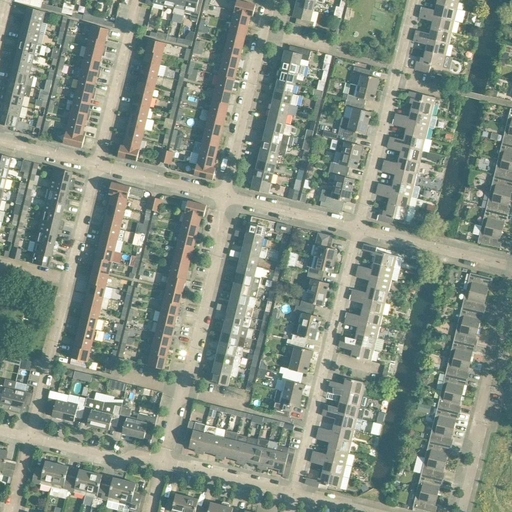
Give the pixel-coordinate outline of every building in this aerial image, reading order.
[(165,0),(164,6),(174,8),(176,0),(165,0)] [(184,13),(185,11),(187,0),(176,0),(174,8),(173,13),(183,16),(184,13)] [(187,0),(185,11),(184,13),(191,14),(191,18),(191,19),(191,20),(192,21),(197,22),(202,0),(187,0)] [(256,5),(254,4),(237,0),(234,11),(253,16),(256,5)] [(309,0),(297,0),(295,7),(313,11),(315,1),(309,0)] [(437,0),(436,4),(457,9),(459,0),(437,0)] [(455,21),(457,9),(436,4),(435,8),(435,10),(421,7),(420,12),(455,21)] [(295,7),(293,17),(297,18),(295,24),(313,28),(314,22),(310,21),(313,11),(295,7)] [(42,23),(45,12),(28,8),(25,19),(42,23)] [(253,17),(253,16),(234,11),(232,22),(248,26),(250,16),(253,17)] [(432,21),(431,27),(452,33),(455,21),(420,12),(419,18),(432,21)] [(83,16),(82,20),(93,22),(94,16),(84,13),(83,16)] [(94,16),(93,22),(103,25),(104,20),(105,19),(94,16)] [(23,29),(40,33),(44,34),(47,24),(42,23),(25,19),(23,29)] [(232,22),(229,32),(245,37),(248,26),(232,22)] [(90,36),(106,40),(107,34),(110,35),(111,30),(93,25),(90,36)] [(416,30),(414,36),(449,44),(452,33),(431,27),(429,34),(416,30)] [(20,40),(37,44),(40,33),(23,29),(20,40)] [(157,32),(157,33),(156,38),(166,40),(167,36),(168,34),(157,32)] [(243,47),(245,37),(229,32),(227,43),(243,47)] [(104,46),(106,40),(90,36),(87,47),(106,51),(107,47),(104,46)] [(427,45),(425,51),(446,56),(449,44),(414,36),(413,41),(427,45)] [(178,38),(177,43),(191,47),(193,41),(185,39),(178,38)] [(166,43),(147,39),(146,44),(148,44),(147,50),(163,54),(166,43)] [(17,50),(35,54),(39,55),(42,45),(37,44),(20,40),(17,50)] [(227,43),(224,54),(240,58),(243,47),(227,43)] [(285,50),(282,60),(300,65),(301,59),(308,61),(311,51),(290,46),(289,51),(285,50)] [(105,56),(106,51),(87,47),(84,58),(101,62),(102,56),(105,56)] [(15,61),(32,65),(35,54),(17,50),(15,61)] [(142,60),(160,65),(163,54),(147,50),(145,56),(143,56),(142,60)] [(443,68),(446,56),(425,51),(423,58),(418,56),(414,70),(428,73),(429,73),(431,65),(443,68)] [(237,69),(240,58),(224,54),(221,65),(237,69)] [(101,62),(84,58),(82,68),(101,73),(102,68),(99,68),(101,62)] [(142,71),(158,75),(160,65),(142,60),(140,65),(143,66),(142,71)] [(282,60),(280,70),(298,75),(303,76),(306,66),(300,65),(282,60)] [(12,71),(29,75),(32,65),(15,61),(12,71)] [(221,65),(219,76),(235,80),(237,69),(221,65)] [(75,67),(72,78),(79,79),(95,83),(97,77),(99,78),(101,73),(82,68),(75,67)] [(361,74),(359,85),(376,90),(379,78),(369,76),(370,70),(354,67),(353,72),(361,74)] [(280,70),(278,80),(295,84),(296,79),(303,81),(304,76),(303,76),(298,75),(280,70)] [(12,71),(10,82),(32,87),(34,76),(29,75),(12,71)] [(136,82),(155,86),(158,75),(142,71),(140,78),(137,77),(136,82)] [(216,86),(216,88),(232,92),(232,90),(235,80),(219,76),(216,86)] [(95,83),(79,79),(77,90),(95,94),(96,90),(94,89),(95,83)] [(278,80),(275,90),(293,94),(295,84),(278,80)] [(32,87),(27,86),(10,82),(7,92),(24,96),(29,97),(32,87)] [(136,93),(152,97),(155,86),(136,82),(135,87),(138,87),(136,93)] [(342,99),(346,100),(362,104),(365,105),(366,99),(374,101),(374,98),(375,98),(376,96),(375,96),(376,90),(359,85),(351,83),(348,95),(344,94),(342,99)] [(231,93),(232,92),(216,88),(215,89),(213,100),(229,104),(231,93)] [(94,99),(95,94),(77,90),(74,101),(90,105),(92,99),(94,99)] [(275,90),(273,100),(290,104),(296,106),(299,96),(293,94),(275,90)] [(412,104),(410,111),(431,116),(436,98),(409,91),(406,102),(412,104)] [(5,103),(22,107),(24,96),(7,92),(5,103)] [(131,103),(150,108),(152,97),(136,93),(135,99),(132,98),(131,103)] [(226,115),(229,104),(213,100),(210,111),(226,115)] [(273,100),(270,110),(288,114),(290,104),(273,100)] [(353,108),(350,119),(368,124),(369,118),(370,118),(371,116),(370,116),(371,112),(361,110),(362,104),(346,100),(345,106),(353,108)] [(90,105),(74,101),(71,111),(90,116),(91,111),(89,110),(90,105)] [(2,113),(19,117),(22,107),(5,103),(2,113)] [(131,114),(147,119),(150,108),(131,103),(130,108),(132,109),(131,114)] [(270,110),(268,120),(285,124),(288,114),(270,110)] [(89,121),(90,116),(71,111),(69,122),(85,126),(86,120),(89,121)] [(210,111),(207,122),(223,126),(226,115),(210,111)] [(395,113),(394,119),(428,127),(434,129),(435,128),(437,118),(437,117),(431,116),(410,111),(409,117),(395,113)] [(0,124),(13,127),(16,128),(19,117),(2,113),(0,121),(0,124)] [(126,125),(145,129),(147,119),(131,114),(130,120),(127,120),(126,125)] [(365,135),(368,124),(350,119),(348,130),(343,129),(340,128),(338,134),(354,138),(355,132),(365,135)] [(406,128),(405,134),(426,139),(428,127),(394,119),(393,125),(406,128)] [(292,126),(285,124),(268,120),(266,130),(290,136),(292,126)] [(85,126),(69,122),(66,133),(85,137),(86,132),(83,132),(85,126)] [(221,136),(223,126),(207,122),(205,133),(221,136)] [(126,136),(142,140),(145,129),(126,125),(125,129),(127,130),(126,136)] [(511,126),(506,125),(502,142),(511,144),(511,126)] [(290,136),(266,130),(263,140),(288,146),(290,136)] [(324,130),(323,136),(339,140),(336,151),(337,151),(360,157),(363,146),(355,144),(357,139),(354,138),(338,134),(324,130)] [(83,145),(85,137),(66,133),(63,144),(80,148),(82,148),(83,145)] [(205,133),(202,143),(218,147),(221,136),(205,133)] [(390,137),(388,142),(423,151),(429,152),(432,141),(426,139),(405,134),(403,140),(390,137)] [(121,146),(139,151),(142,140),(126,136),(124,142),(122,141),(121,146)] [(304,139),(302,149),(305,150),(309,151),(311,141),(304,139)] [(288,146),(263,140),(261,150),(278,154),(285,156),(288,146)] [(399,157),(420,162),(423,151),(388,142),(387,148),(400,151),(399,157)] [(511,144),(502,142),(498,159),(511,162),(511,144)] [(216,158),(218,147),(202,143),(199,154),(216,158)] [(120,157),(137,161),(139,151),(121,146),(119,154),(118,157),(120,157)] [(261,150),(258,159),(276,164),(278,154),(261,150)] [(346,168),(347,166),(357,168),(357,169),(357,168),(358,165),(359,165),(359,163),(360,157),(337,151),(334,163),(331,162),(330,168),(333,168),(346,172),(346,168)] [(0,166),(8,168),(11,157),(0,154),(0,166)] [(197,165),(216,169),(216,168),(213,168),(216,158),(199,154),(197,165)] [(383,166),(394,168),(417,174),(418,168),(420,162),(399,157),(397,163),(384,160),(383,166)] [(258,159),(256,169),(273,174),(276,164),(258,159)] [(511,162),(498,159),(496,168),(494,175),(511,179),(511,162)] [(24,172),(28,173),(31,162),(22,160),(20,168),(20,171),(24,172)] [(214,177),(216,169),(197,165),(196,168),(194,175),(213,180),(214,177)] [(0,177),(6,179),(8,168),(0,166),(0,177)] [(383,166),(382,168),(381,171),(395,174),(393,181),(414,186),(417,174),(394,168),(383,166)] [(70,178),(72,172),(53,168),(50,179),(73,184),(74,179),(70,178)] [(344,177),(346,172),(333,168),(330,168),(328,173),(337,175),(334,186),(352,191),(353,185),(354,185),(354,183),(354,180),(344,177)] [(273,174),(256,169),(253,179),(271,184),(273,174)] [(511,179),(494,175),(490,192),(510,197),(511,191),(511,179)] [(73,184),(50,179),(48,189),(66,194),(68,188),(72,189),(73,184)] [(253,179),(251,189),(268,194),(271,184),(253,179)] [(378,183),(377,189),(418,199),(420,189),(419,187),(414,186),(393,181),(392,187),(378,183)] [(17,193),(23,194),(25,183),(20,182),(17,193)] [(114,183),(112,182),(109,193),(128,197),(129,194),(142,197),(144,190),(114,183)] [(349,202),(352,191),(334,186),(332,192),(322,189),(320,201),(321,201),(320,206),(340,211),(342,204),(341,204),(341,200),(349,202)] [(66,194),(48,189),(45,200),(68,205),(69,200),(65,199),(66,194)] [(377,189),(375,194),(389,198),(388,204),(409,209),(411,197),(377,189)] [(486,209),(508,215),(510,208),(508,208),(510,197),(490,192),(486,209)] [(20,205),(23,194),(17,193),(15,203),(20,205)] [(110,199),(109,204),(125,208),(128,197),(109,193),(108,198),(110,199)] [(68,205),(45,200),(43,210),(61,215),(63,209),(67,210),(68,205)] [(204,216),(206,208),(207,205),(205,205),(188,201),(185,211),(204,216)] [(12,214),(14,214),(18,215),(20,205),(15,203),(12,214)] [(105,210),(104,214),(122,219),(125,208),(109,204),(108,210),(105,210)] [(380,209),(377,220),(392,224),(393,218),(413,223),(415,210),(388,204),(386,211),(380,209)] [(430,205),(428,212),(434,214),(436,207),(430,205)] [(507,221),(508,215),(486,209),(482,226),(502,231),(505,220),(507,221)] [(61,215),(43,210),(40,221),(63,226),(64,221),(60,220),(61,215)] [(183,222),(199,226),(201,216),(204,217),(204,216),(185,211),(183,222)] [(105,220),(104,226),(120,230),(122,219),(104,214),(103,219),(105,220)] [(249,222),(247,233),(264,237),(265,232),(267,232),(270,231),(270,229),(272,230),(274,222),(252,216),(250,223),(249,222)] [(63,226),(40,221),(38,231),(56,236),(58,230),(62,231),(63,226)] [(196,237),(199,226),(183,222),(180,233),(196,237)] [(292,226),(277,223),(276,230),(289,233),(290,234),(292,226)] [(100,231),(99,236),(117,240),(120,230),(104,226),(102,232),(100,231)] [(482,226),(478,243),(500,248),(502,241),(500,241),(502,231),(482,226)] [(56,236),(38,231),(35,242),(58,247),(59,242),(55,241),(56,236)] [(194,248),(196,237),(180,233),(177,244),(194,248)] [(247,233),(244,243),(262,247),(264,237),(247,233)] [(312,256),(317,257),(334,261),(337,250),(330,248),(333,236),(318,233),(315,245),(312,256)] [(100,241),(99,247),(114,251),(117,240),(99,236),(97,241),(100,241)] [(58,247),(35,242),(32,252),(51,257),(52,251),(57,252),(58,247)] [(244,243),(242,253),(259,257),(265,258),(267,248),(262,247),(244,243)] [(191,258),(194,248),(177,244),(175,254),(191,258)] [(375,256),(373,263),(394,268),(397,256),(376,251),(377,247),(363,244),(362,250),(373,253),(372,255),(375,256)] [(10,258),(18,260),(20,249),(13,247),(10,258)] [(95,252),(93,258),(112,262),(114,251),(99,247),(97,253),(95,252)] [(32,252),(30,263),(53,269),(54,263),(50,262),(51,257),(32,252)] [(242,253),(239,262),(257,267),(259,257),(242,253)] [(188,269),(191,258),(175,254),(172,265),(188,269)] [(310,267),(308,273),(320,276),(321,270),(332,272),(333,269),(334,267),(333,267),(334,261),(317,257),(312,256),(310,255),(307,266),(310,267)] [(108,274),(112,262),(93,258),(92,262),(95,263),(93,270),(108,274)] [(237,272),(254,277),(261,278),(263,268),(257,267),(239,262),(237,272)] [(358,266),(357,271),(391,280),(394,268),(373,263),(372,269),(358,266)] [(186,280),(188,269),(172,265),(170,276),(186,280)] [(134,279),(137,268),(133,267),(132,273),(130,273),(129,278),(134,279)] [(88,277),(87,282),(105,286),(108,274),(93,270),(93,271),(91,278),(88,277)] [(369,280),(367,286),(388,291),(391,280),(357,271),(355,277),(369,280)] [(261,278),(254,277),(237,272),(234,282),(259,288),(261,278)] [(311,279),(308,291),(326,295),(328,289),(329,289),(329,287),(328,287),(329,283),(319,281),(320,276),(308,273),(307,278),(311,279)] [(470,273),(466,290),(487,295),(489,285),(491,285),(493,278),(470,273)] [(183,292),(186,280),(170,276),(167,287),(167,288),(183,292)] [(87,282),(86,287),(89,288),(87,293),(103,297),(105,286),(87,282)] [(234,282),(232,292),(256,298),(259,288),(234,282)] [(352,289),(351,295),(386,303),(388,291),(367,286),(366,292),(352,289)] [(167,288),(166,290),(164,300),(180,304),(183,292),(167,288)] [(484,305),(487,295),(466,290),(462,306),(484,312),(486,306),(484,305)] [(301,301),(300,306),(312,309),(313,304),(324,306),(326,295),(308,291),(306,302),(301,301)] [(230,302),(247,306),(253,308),(256,298),(232,292),(230,302)] [(83,299),(82,303),(100,308),(103,297),(87,293),(86,299),(83,299)] [(363,303),(362,310),(383,315),(386,303),(351,295),(350,300),(363,303)] [(161,311),(177,315),(180,304),(164,300),(161,311)] [(253,308),(247,306),(230,302),(227,312),(251,318),(253,308)] [(98,319),(100,308),(82,303),(81,308),(83,309),(82,315),(98,319)] [(294,323),(300,324),(318,329),(320,323),(321,323),(321,321),(320,321),(321,317),(311,315),(312,309),(300,306),(296,305),(295,311),(297,312),(294,323)] [(483,319),(484,312),(462,306),(458,323),(478,328),(481,318),(483,319)] [(347,312),(345,318),(380,326),(383,315),(362,310),(360,316),(347,312)] [(158,322),(174,326),(177,315),(161,311),(158,322)] [(227,312),(225,322),(248,328),(251,318),(227,312)] [(78,320),(77,325),(95,329),(98,319),(82,315),(81,321),(78,320)] [(358,327),(356,333),(377,338),(380,326),(345,318),(344,323),(358,327)] [(156,333),(172,337),(174,326),(158,322),(156,333)] [(246,338),(248,328),(225,322),(222,332),(246,338)] [(294,323),(292,334),(293,334),(292,340),(304,343),(306,338),(316,340),(318,329),(294,323)] [(476,339),(478,328),(458,323),(454,340),(476,345),(478,339),(476,339)] [(92,340),(95,329),(77,325),(76,330),(78,330),(77,336),(92,340)] [(220,342),(243,347),(244,347),(246,338),(222,332),(220,342)] [(153,344),(169,348),(172,337),(156,333),(153,344)] [(341,336),(340,341),(374,350),(377,338),(356,333),(355,339),(341,336)] [(73,341),(71,347),(90,351),(92,340),(77,336),(75,342),(73,341)] [(124,336),(122,342),(122,343),(126,343),(126,344),(131,345),(133,339),(128,337),(124,336)] [(304,343),(292,340),(288,339),(286,345),(295,347),(292,358),(310,362),(313,351),(303,349),(304,343)] [(475,352),(476,345),(454,340),(450,357),(470,362),(473,351),(475,352)] [(371,362),(374,350),(340,341),(338,347),(352,350),(350,357),(371,362)] [(241,357),(243,347),(220,342),(218,352),(241,357)] [(150,354),(166,358),(169,348),(153,344),(150,354)] [(87,362),(90,351),(71,347),(70,351),(73,352),(71,358),(87,362)] [(215,361),(233,366),(238,367),(241,357),(218,352),(215,361)] [(150,354),(148,365),(164,369),(166,358),(150,354)] [(468,372),(470,362),(450,357),(446,373),(468,379),(470,373),(468,372)] [(280,373),(283,374),(296,377),(298,371),(308,374),(309,370),(310,370),(310,368),(309,368),(310,362),(292,358),(289,369),(281,367),(280,373)] [(239,367),(238,367),(233,366),(215,361),(213,371),(230,376),(237,377),(239,367)] [(213,371),(210,382),(228,386),(230,376),(213,371)] [(80,378),(91,381),(93,375),(81,373),(80,378)] [(467,385),(468,379),(446,373),(442,390),(462,395),(465,385),(467,385)] [(296,377),(283,374),(282,379),(279,390),(302,396),(303,390),(304,390),(305,385),(295,382),(296,377)] [(363,395),(366,383),(345,378),(344,384),(330,381),(329,386),(363,395)] [(0,385),(0,403),(9,406),(14,389),(15,382),(5,379),(3,386),(0,385)] [(127,384),(119,382),(115,381),(114,388),(126,391),(127,384)] [(339,401),(366,408),(367,408),(370,397),(363,395),(329,386),(327,392),(341,395),(339,401)] [(22,404),(29,406),(32,393),(14,389),(9,406),(21,408),(22,404)] [(277,402),(274,414),(288,417),(290,411),(291,412),(292,406),(299,407),(302,396),(279,390),(278,390),(275,402),(277,402)] [(460,406),(462,395),(442,390),(437,407),(460,413),(461,406),(460,406)] [(50,391),(46,410),(53,411),(52,416),(63,419),(67,402),(69,397),(60,395),(58,393),(50,391)] [(75,417),(82,418),(87,399),(80,397),(78,405),(67,402),(63,419),(74,421),(75,417)] [(87,399),(82,418),(88,420),(87,425),(98,427),(102,410),(104,402),(95,399),(87,397),(87,399)] [(324,404),(323,410),(357,418),(363,420),(366,408),(339,401),(338,408),(324,404)] [(102,410),(98,427),(109,430),(110,425),(117,427),(122,407),(123,402),(104,402),(102,410)] [(132,409),(122,407),(117,427),(123,429),(122,433),(133,436),(137,419),(130,417),(132,409)] [(458,419),(460,413),(437,407),(433,424),(454,429),(456,418),(458,419)] [(334,425),(355,430),(361,431),(363,420),(323,410),(322,415),(335,419),(334,425)] [(145,434),(153,436),(157,417),(139,413),(137,419),(133,436),(144,439),(145,434)] [(252,419),(251,422),(262,425),(262,422),(264,417),(253,415),(252,419)] [(189,421),(188,427),(185,440),(191,441),(189,447),(195,449),(194,452),(199,453),(206,425),(189,421)] [(451,439),(454,429),(433,424),(429,441),(452,446),(453,440),(451,439)] [(217,428),(206,425),(199,453),(204,454),(205,451),(210,452),(217,428)] [(355,430),(334,425),(332,431),(319,428),(317,433),(352,442),(355,430)] [(215,457),(220,458),(227,430),(217,428),(210,452),(216,454),(215,457)] [(237,433),(227,430),(220,458),(225,459),(226,456),(231,458),(237,434),(237,433)] [(329,442),(328,448),(349,453),(352,442),(317,433),(316,439),(329,442)] [(236,462),(241,463),(246,443),(248,437),(237,434),(231,458),(237,459),(236,462)] [(262,468),(267,448),(269,441),(258,438),(257,446),(252,463),(258,464),(257,467),(262,468)] [(269,441),(267,448),(262,468),(267,470),(267,466),(273,468),(277,451),(279,443),(269,441)] [(450,452),(452,446),(429,441),(425,457),(446,462),(448,452),(450,452)] [(246,443),(241,463),(246,464),(247,461),(252,463),(257,446),(246,443)] [(349,453),(328,448),(326,454),(313,451),(311,456),(346,465),(349,453)] [(0,449),(0,474),(12,477),(15,464),(4,461),(5,459),(7,451),(0,449)] [(291,470),(292,466),(295,453),(289,451),(288,453),(277,451),(273,468),(279,469),(278,472),(283,474),(285,468),(291,470)] [(324,465),(322,471),(343,477),(346,465),(311,456),(310,462),(324,465)] [(443,473),(446,462),(425,457),(421,474),(443,480),(445,473),(443,473)] [(35,469),(32,482),(51,487),(57,464),(46,461),(44,468),(42,468),(41,468),(41,470),(35,469)] [(57,464),(51,487),(52,487),(63,490),(68,491),(72,478),(66,476),(67,474),(69,466),(57,464)] [(72,478),(68,491),(74,492),(85,495),(91,472),(80,469),(78,477),(77,479),(72,478)] [(317,480),(306,478),(305,484),(326,489),(327,485),(340,489),(343,477),(322,471),(320,478),(318,478),(317,480)] [(85,495),(83,504),(92,506),(99,508),(100,508),(102,499),(105,486),(100,485),(100,483),(102,475),(91,472),(85,495)] [(442,486),(443,480),(421,474),(417,491),(437,496),(440,485),(442,486)] [(105,486),(102,499),(108,501),(119,503),(125,480),(113,477),(111,485),(111,487),(105,486)] [(129,510),(136,511),(141,511),(146,496),(142,495),(142,493),(141,495),(136,494),(137,491),(134,490),(136,483),(125,480),(119,503),(130,506),(129,510)] [(435,506),(437,496),(417,491),(413,508),(431,511),(435,511),(437,506),(435,506)] [(183,511),(187,496),(176,494),(173,503),(168,502),(168,499),(169,499),(168,498),(164,511),(171,511),(172,511),(173,511),(183,511)] [(183,511),(201,511),(202,510),(196,509),(199,499),(187,496),(183,511)] [(208,511),(202,510),(201,511),(220,511),(222,505),(210,502),(208,511)] [(222,502),(222,505),(220,511),(232,511),(233,508),(229,507),(230,504),(222,502)]
